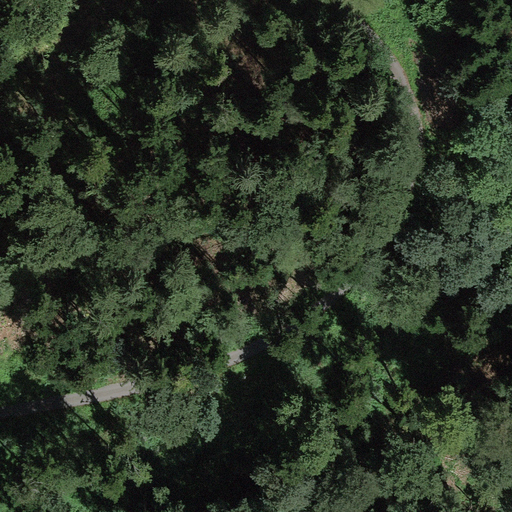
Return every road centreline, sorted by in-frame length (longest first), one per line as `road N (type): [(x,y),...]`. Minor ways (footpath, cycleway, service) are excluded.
road 1 (track): [(0,410),(139,386),(277,341),(308,324),(367,264),(402,192)]
road 2 (track): [(402,192),(418,141),(407,76),(392,49),(339,0)]
